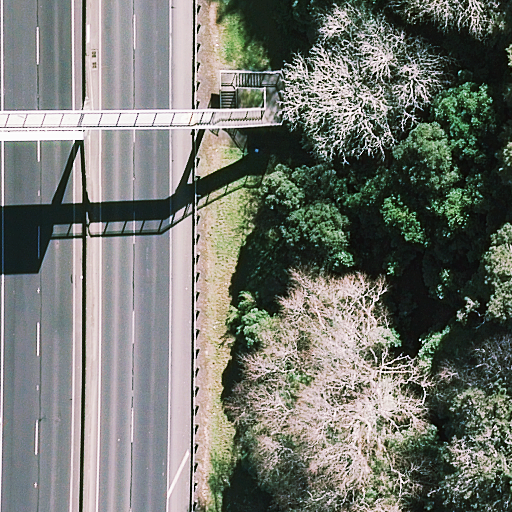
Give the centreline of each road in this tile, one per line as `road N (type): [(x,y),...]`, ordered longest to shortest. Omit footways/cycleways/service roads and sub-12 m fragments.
road 1 (trunk): [(28,511),(34,0)]
road 2 (trunk): [(135,0),(130,511)]
